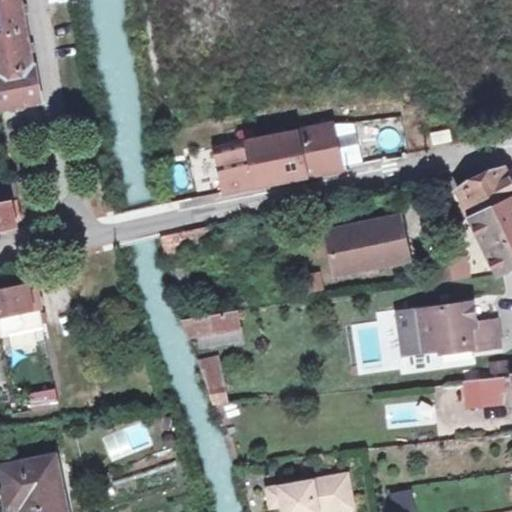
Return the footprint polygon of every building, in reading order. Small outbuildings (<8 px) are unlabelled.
[(0,0),(0,102),(1,107),(42,100),(44,100),(36,62),(34,63),(22,0),(0,0)] [(273,137),(281,179),(341,167),(332,125),(273,137)] [(213,149),(222,192),(281,179),(273,137),(255,140),(253,129),(217,136),(220,148),(213,149)] [(449,130),(430,133),(432,146),(452,143),(449,130)] [(511,186),(504,171),(459,193),(470,217),(511,197),(511,186)] [(0,226),(14,224),(13,216),(18,215),(10,181),(0,183),(0,226)] [(167,192),(170,204),(193,199),(190,187),(167,192)] [(511,197),(470,217),(496,273),(511,266),(511,197)] [(409,257),(400,217),(328,231),(337,271),(409,257)] [(165,253),(189,248),(184,231),(161,237),(165,253)] [(430,264),(434,282),(453,279),(449,260),(430,264)] [(0,332),(40,324),(33,289),(29,291),(27,282),(0,287),(0,332)] [(471,303),(405,312),(412,353),(471,345),(472,349),(499,346),(496,321),(475,324),(471,303)] [(241,340),(237,308),(184,319),(188,338),(198,336),(202,347),(241,340)] [(218,370),(201,375),(211,406),(229,404),(218,370)] [(506,402),(504,377),(466,381),(469,406),(506,402)] [(49,388),(35,390),(39,410),(53,407),(49,388)] [(63,511),(50,452),(0,464),(0,477),(3,490),(17,487),(22,511),(63,511)] [(330,511),(350,508),(344,476),(265,491),(268,508),(280,506),(280,511),(330,511)] [(22,511),(17,487),(3,490),(7,511),(22,511)]
